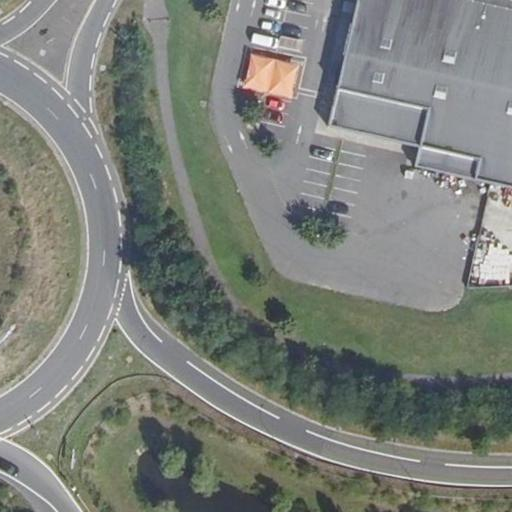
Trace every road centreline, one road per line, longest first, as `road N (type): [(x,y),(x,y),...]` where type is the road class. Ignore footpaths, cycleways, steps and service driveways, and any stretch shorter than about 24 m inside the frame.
road 1 (primary): [(511,477),(341,456),(250,416),(144,338),(107,259)]
road 2 (primary): [(0,416),(60,371),(92,319),(107,259)]
road 3 (secondary): [(81,148),(88,46),(110,0)]
